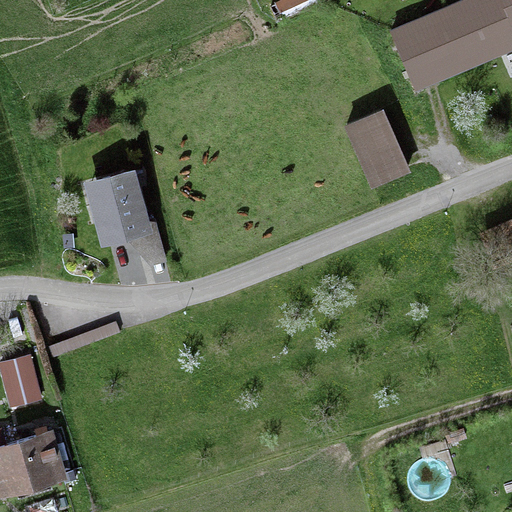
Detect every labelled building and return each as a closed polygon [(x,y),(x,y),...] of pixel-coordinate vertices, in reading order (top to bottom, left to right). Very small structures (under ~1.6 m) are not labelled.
[(329,0),(274,0),(268,3),(277,24),(330,1),(329,0)] [(511,0),(455,0),(388,28),(415,92),(511,50),(511,0)] [(385,106),(342,123),(368,190),(411,173),(385,106)] [(132,166),(97,175),(107,215),(97,217),(104,243),(149,232),(132,166)] [(511,247),(511,223),(476,237),(484,258),(511,247)] [(36,377),(16,382),(20,401),(40,396),(36,377)] [(57,428),(0,442),(0,476),(4,493),(70,476),(57,428)]
